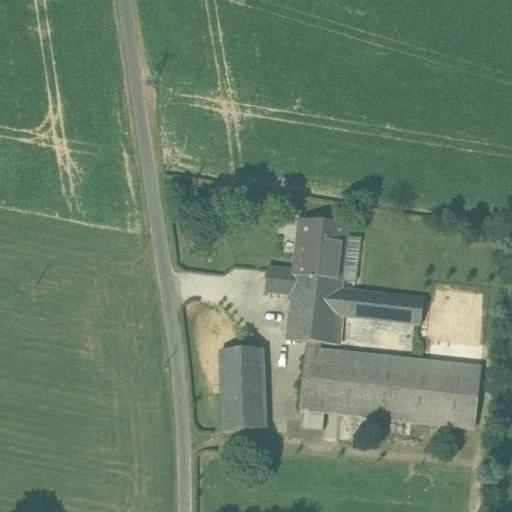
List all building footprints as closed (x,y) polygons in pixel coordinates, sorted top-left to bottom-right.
[(348,226),(300,221),(294,271),(294,278),(343,283),(348,226)] [(294,271),(268,268),(265,294),(292,297),(294,278),(294,271)] [(343,283),(294,278),(292,297),(287,341),(308,343),(320,344),(340,346),(342,317),(421,326),(424,304),(341,295),(343,283)] [(464,368),(319,352),(320,344),(308,343),(301,412),(458,428),(464,368)] [(264,351),(220,353),(223,433),(266,431),(264,351)] [(481,369),(464,368),(458,428),(475,430),(481,369)]
